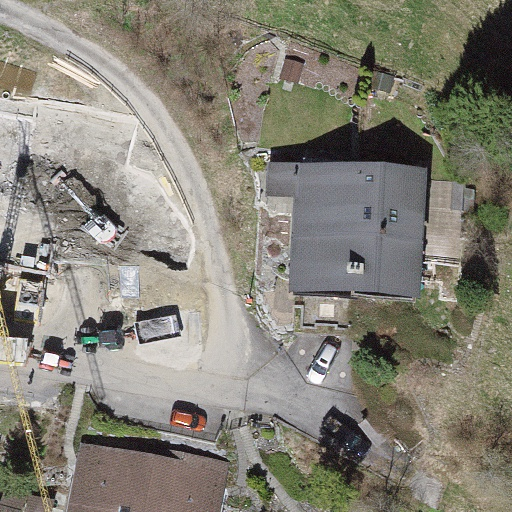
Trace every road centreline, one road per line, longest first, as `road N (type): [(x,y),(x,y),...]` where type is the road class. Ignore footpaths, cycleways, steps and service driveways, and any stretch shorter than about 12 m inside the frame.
road 1 (residential): [(355,431),(250,399),(0,350)]
road 2 (track): [(152,103),(213,235),(250,399)]
road 3 (track): [(152,103),(112,61),(0,5)]
